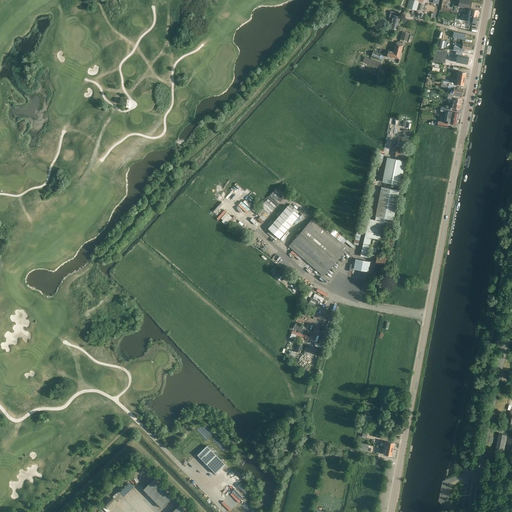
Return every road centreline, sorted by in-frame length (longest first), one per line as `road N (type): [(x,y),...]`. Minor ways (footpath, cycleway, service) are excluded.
road 1 (tertiary): [(391,511),(489,0)]
road 2 (track): [(69,281),(279,69),(316,6),(340,0)]
road 3 (unknown): [(428,316),(329,293),(257,232)]
road 4 (tertiary): [(471,511),(511,326)]
road 5 (track): [(42,511),(129,427),(145,430)]
